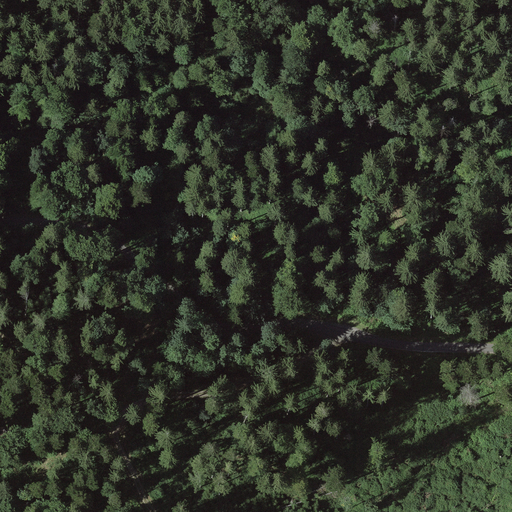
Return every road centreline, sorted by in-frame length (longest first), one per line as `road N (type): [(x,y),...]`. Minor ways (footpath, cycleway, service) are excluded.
road 1 (unclassified): [(0,219),(65,227),(122,252),(212,317),(296,323),(396,344),(511,349)]
road 2 (track): [(339,332),(277,371),(137,405)]
